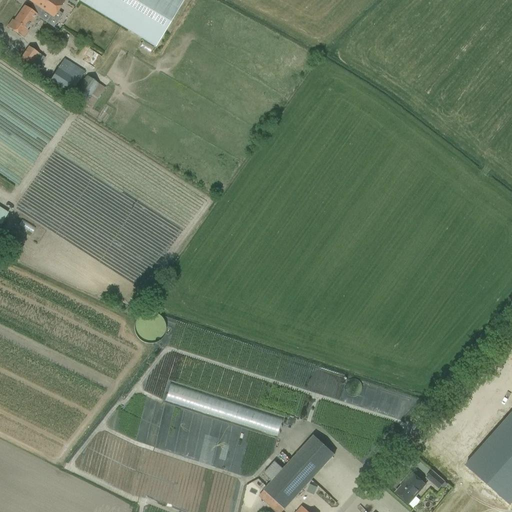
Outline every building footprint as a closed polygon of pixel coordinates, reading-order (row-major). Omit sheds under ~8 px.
[(33,4),(28,11),(36,16),(46,23),(50,16),(53,18),(61,6),(64,2),(61,0),(27,0),(27,1),(33,4)] [(155,48),(183,0),(77,0),(155,48)] [(48,24),(57,30),(70,12),(61,6),(53,18),(48,24)] [(26,31),(36,16),(28,11),(24,7),(14,21),(12,20),(7,28),(22,38),(27,32),(26,31)] [(154,55),(156,48),(145,45),(143,52),(154,55)] [(19,61),(27,67),(36,73),(45,59),(36,53),(28,47),(19,61)] [(93,68),(100,57),(89,50),(82,61),(93,68)] [(84,73),(63,59),(48,82),(69,95),(84,73)] [(91,109),(105,89),(85,76),(72,96),(91,109)] [(25,221),(22,227),(34,234),(38,229),(25,221)] [(282,438),(288,419),(173,387),(167,406),(282,438)] [(511,410),(468,469),(511,501),(511,410)] [(275,463),(264,475),(271,481),(263,490),(277,503),(284,510),(334,455),(313,436),(282,469),(275,463)] [(444,482),(440,478),(432,472),(426,478),(434,485),(438,489),(444,482)] [(403,500),(413,509),(420,501),(415,497),(425,486),(418,479),(411,473),(404,481),(405,482),(395,493),(403,500)] [(310,485),(307,492),(314,495),(317,488),(310,485)]
